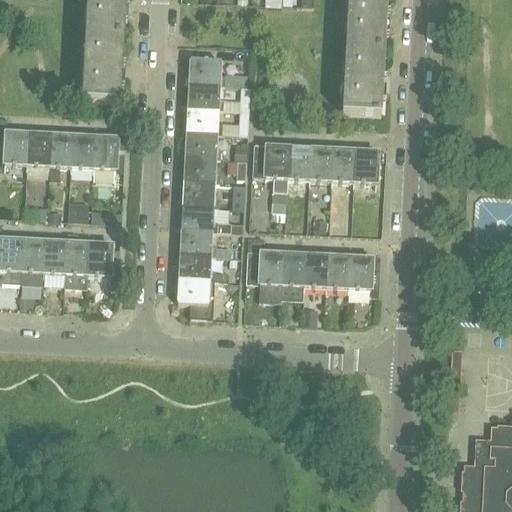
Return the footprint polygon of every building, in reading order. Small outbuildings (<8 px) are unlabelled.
[(124,42),(127,3),(126,0),(88,0),(86,40),(124,42)] [(231,0),(216,0),(216,8),(232,8),(231,0)] [(305,0),(305,13),(304,15),(317,15),(317,0),(305,0)] [(350,0),(347,54),(386,56),(388,0),(350,0)] [(265,11),(281,12),(282,2),(265,1),(265,11)] [(121,108),(124,42),(86,40),(82,106),(121,108)] [(382,122),(385,65),(386,56),(347,54),(344,120),(382,122)] [(191,65),(190,90),(221,91),(249,93),(250,79),(226,78),(226,82),(221,81),(222,67),(191,65)] [(220,106),(221,91),(190,90),(188,114),(220,116),(224,116),(224,106),(220,106)] [(241,109),(240,117),(250,118),(251,94),(241,93),(241,107),(241,109)] [(219,131),(220,116),(188,114),(187,138),(218,140),(223,140),(223,131),(219,131)] [(240,117),(239,141),(249,142),(249,128),(250,118),(240,117)] [(6,171),(28,172),(30,139),(8,138),(6,171)] [(187,138),(186,163),(217,165),(221,165),(222,155),(218,154),(218,140),(187,138)] [(52,140),(30,139),(28,172),(50,173),(52,140)] [(74,141),(52,140),(50,173),(73,174),(74,141)] [(73,174),(94,175),(96,143),(74,141),(73,174)] [(119,144),(96,143),(94,175),(117,176),(119,144)] [(235,150),(234,166),(246,167),(247,151),(235,150)] [(256,150),(254,183),(277,184),(276,197),(289,197),(289,184),(291,152),(256,150)] [(289,184),(311,185),(313,153),(291,152),(289,184)] [(334,154),(313,153),(311,185),(332,186),(334,154)] [(332,186),(355,188),(357,155),(334,154),(332,186)] [(379,156),(357,155),(355,188),(378,189),(379,156)] [(217,180),(217,165),(186,163),(185,188),(216,189),(220,190),(221,180),(217,180)] [(246,167),(234,166),(238,167),(237,184),(245,184),(246,167)] [(185,188),(184,212),(215,214),(219,214),(220,204),(216,203),(216,189),(185,188)] [(245,191),(233,190),(232,214),(243,215),(245,191)] [(286,199),(273,198),(271,217),(285,218),(286,199)] [(214,229),(215,214),(184,212),(182,237),(214,238),(244,240),(244,230),(214,229)] [(34,214),(34,226),(46,226),(46,214),(34,214)] [(48,226),(60,227),(60,218),(49,217),(48,226)] [(1,277),(23,278),(25,246),(2,245),(3,232),(0,231),(0,264),(1,265),(1,277)] [(213,253),(214,238),(182,237),(181,261),(213,263),(228,264),(229,254),(213,253)] [(88,294),(89,282),(91,249),(79,248),(80,240),(69,239),(69,248),(67,280),(66,292),(88,294)] [(47,247),(25,246),(23,278),(22,290),(45,291),(45,279),(47,247)] [(69,248),(47,247),(45,279),(67,280),(69,248)] [(114,250),(91,249),(89,282),(112,283),(114,250)] [(283,305),(284,293),(285,261),(250,259),(248,289),(262,290),(261,304),(283,305)] [(181,261),(180,286),(211,287),(216,288),(223,288),(224,276),(212,276),(213,263),(181,261)] [(307,262),(285,261),(284,293),(306,294),(307,262)] [(329,263),(307,262),(306,294),(328,295),(329,263)] [(349,296),(351,264),(329,263),(328,295),(349,296)] [(373,265),(351,264),(349,296),(371,297),(371,301),(379,302),(378,305),(379,305),(382,264),(374,263),(373,265)] [(210,301),(211,287),(180,286),(179,310),(191,311),(191,325),(213,326),(215,301),(210,301)] [(317,314),(303,313),(302,330),(316,331),(317,314)] [(453,355),(452,377),(462,377),(463,356),(453,355)] [(511,511),(511,433),(492,433),(491,446),(477,445),(475,472),(465,471),(463,511),(511,511)]
